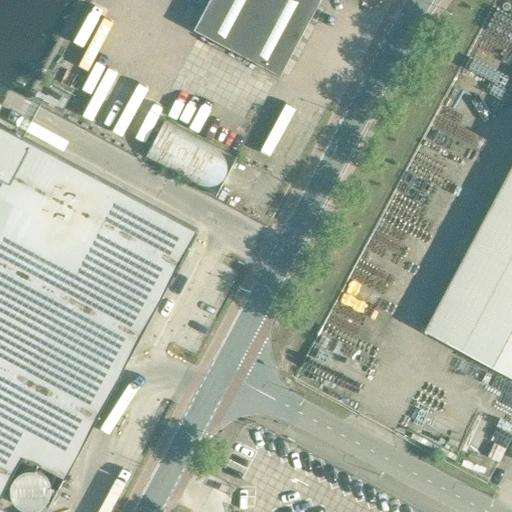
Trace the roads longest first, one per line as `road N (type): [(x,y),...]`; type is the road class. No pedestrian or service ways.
road 1 (unclassified): [(230,376),(420,0)]
road 2 (unclassified): [(486,511),(230,376)]
road 3 (unknown): [(0,100),(222,223)]
road 4 (unknown): [(222,223),(160,340),(170,357),(230,376)]
road 5 (unclassified): [(157,511),(230,376)]
